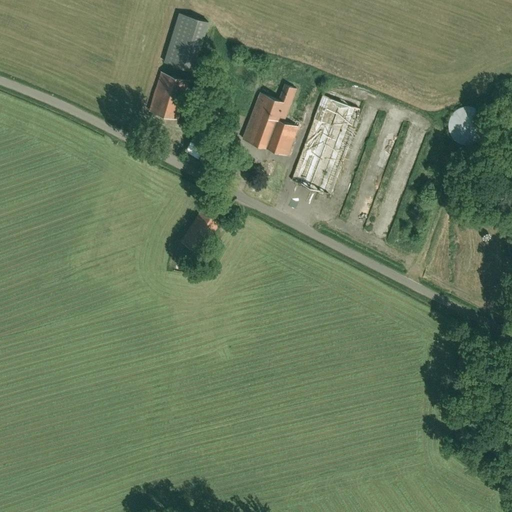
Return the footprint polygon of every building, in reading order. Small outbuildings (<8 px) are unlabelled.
[(178,11),(163,59),(193,68),(207,19),(178,11)] [(180,118),(188,77),(159,71),(150,112),(180,118)] [(289,154),(299,126),(284,120),(296,88),(285,84),(279,99),(260,92),(243,138),(289,154)] [(323,94),(319,104),(291,180),(328,193),(360,108),(323,94)] [(486,129),(486,127),(486,125),(486,123),(486,121),(485,119),(485,117),(483,115),(482,113),(481,111),(479,110),(477,109),(476,108),(474,107),(471,106),(469,106),(467,106),(465,106),(463,106),(461,107),(459,107),(457,109),(455,110),(454,111),(452,113),(451,115),(450,116),(449,118),(448,121),(448,123),(448,125),(448,127),(448,129),(449,131),(450,133),(451,135),(452,137),(453,138),(455,140),(457,141),(459,142),(461,143),(463,144),(465,144),(467,144),(469,144),(471,144),(473,143),(475,142),(477,141),(479,140),(481,139),(482,137),(483,135),(484,133),(485,131),(486,129)] [(222,118),(208,112),(203,124),(217,130),(222,118)] [(186,150),(229,174),(240,153),(197,129),(186,150)] [(202,208),(191,224),(181,240),(201,253),(221,221),(202,208)] [(205,260),(192,257),(190,274),(202,276),(205,260)]
